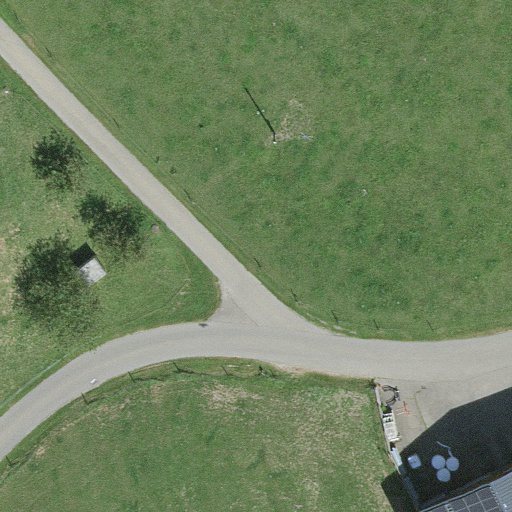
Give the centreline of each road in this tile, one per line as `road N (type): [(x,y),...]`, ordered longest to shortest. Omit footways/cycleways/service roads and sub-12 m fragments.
road 1 (unclassified): [(0,441),(76,377),(168,342),(406,359),(511,350)]
road 2 (track): [(263,343),(258,313),(227,266),(0,34)]
